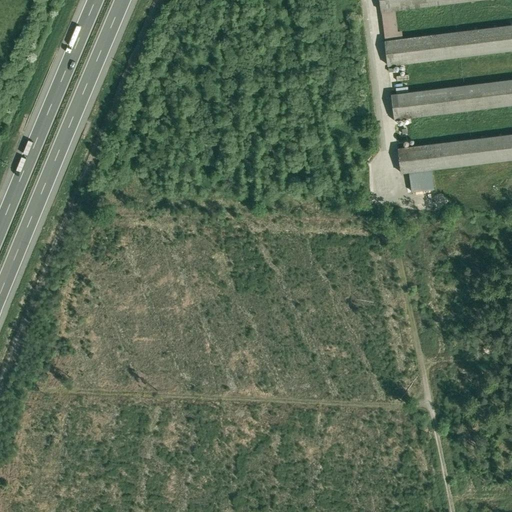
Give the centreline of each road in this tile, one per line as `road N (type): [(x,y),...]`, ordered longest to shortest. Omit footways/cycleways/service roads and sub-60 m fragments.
road 1 (track): [(429,403),(0,391)]
road 2 (motorway): [(0,295),(124,0)]
road 3 (motorway): [(95,0),(0,230)]
road 4 (unclassified): [(452,511),(412,319)]
